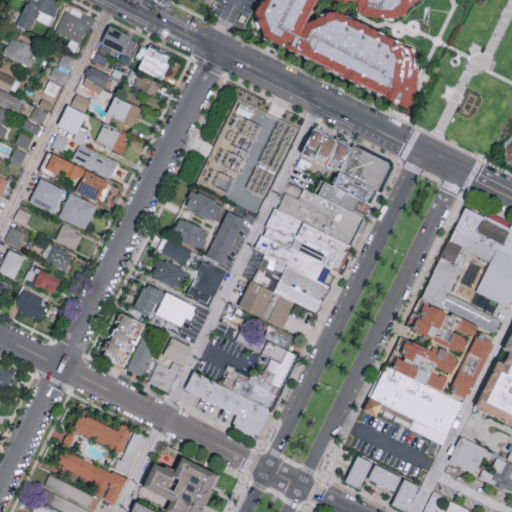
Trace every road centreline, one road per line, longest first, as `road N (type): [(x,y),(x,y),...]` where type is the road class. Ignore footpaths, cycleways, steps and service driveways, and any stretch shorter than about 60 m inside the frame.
road 1 (residential): [(218,51),(0,493)]
road 2 (tertiary): [(423,153),(268,469)]
road 3 (tertiary): [(116,0),(423,153)]
road 4 (residential): [(0,336),(268,469)]
road 5 (tertiary): [(333,418),(456,170)]
road 6 (residential): [(511,317),(415,511)]
